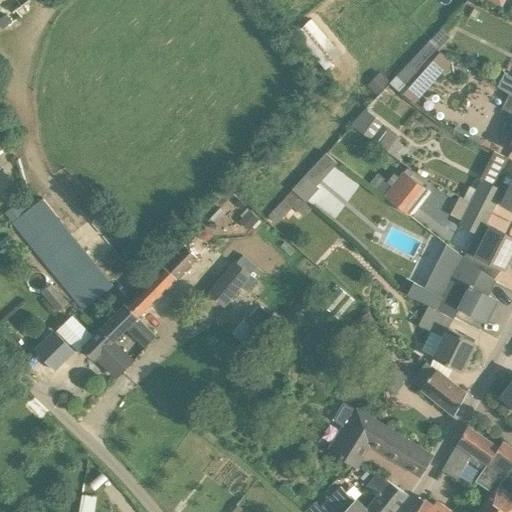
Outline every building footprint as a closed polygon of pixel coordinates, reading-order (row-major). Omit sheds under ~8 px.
[(0,0),(0,19),(30,0),(0,0)] [(320,67),(339,56),(315,16),(296,28),(320,67)] [(428,39),(439,49),(449,37),(439,28),(428,39)] [(502,129),(511,133),(511,142),(509,148),(511,149),(511,96),(508,94),(500,109),(510,114),(502,129)] [(403,145),(398,141),(401,137),(365,109),(351,124),(393,156),(403,145)] [(289,211),(300,221),(313,207),(304,200),(340,161),(327,149),(268,215),(278,224),(289,211)] [(511,160),(507,158),(493,187),(482,181),(471,202),(490,212),(496,201),(511,209),(511,160)] [(327,189),(316,202),(335,217),(363,184),(338,162),(320,183),(327,189)] [(428,189),(403,171),(385,197),(410,215),(428,189)] [(460,224),(476,232),(485,237),(476,254),(504,269),(511,252),(511,238),(484,224),(490,212),(471,202),(460,224)] [(95,264),(58,218),(26,244),(63,290),(95,264)] [(196,258),(184,245),(125,305),(137,318),(196,258)] [(240,256),(221,279),(208,294),(223,307),(256,268),(240,256)] [(492,279),(464,257),(462,256),(442,296),(411,280),(405,292),(429,304),(428,306),(454,319),(459,308),(486,322),(497,300),(485,294),(492,279)] [(52,281),(42,291),(59,309),(69,300),(52,281)] [(156,336),(137,318),(125,305),(100,330),(82,349),(94,360),(97,357),(117,378),(133,362),(113,342),(127,329),(145,347),(156,336)] [(443,338),(433,357),(461,371),(475,344),(463,338),(464,336),(449,328),(454,319),(428,306),(418,325),(443,338)] [(54,333),(36,350),(47,361),(64,343),(54,333)] [(466,394),(444,377),(426,363),(412,382),(454,415),(466,394)] [(403,383),(401,382),(405,377),(390,365),(378,381),(395,394),(403,383)] [(511,382),(501,398),(511,405),(510,406),(511,407),(511,382)] [(379,424),(364,413),(354,406),(327,449),(335,454),(354,466),(369,444),(419,475),(431,457),(379,424)] [(479,511),(511,511),(511,495),(499,485),(511,467),(511,447),(502,441),(498,447),(467,426),(457,443),(487,463),(475,481),(490,491),(485,498),(488,500),(479,511)] [(442,470),(458,480),(472,456),(455,447),(442,470)] [(305,511),(304,511),(392,511),(407,494),(377,474),(367,486),(379,496),(366,511),(364,511),(340,488),(319,509),(313,503),(305,511)] [(82,492),(80,511),(95,511),(97,494),(82,492)] [(441,511),(424,500),(415,511),(441,511)]
